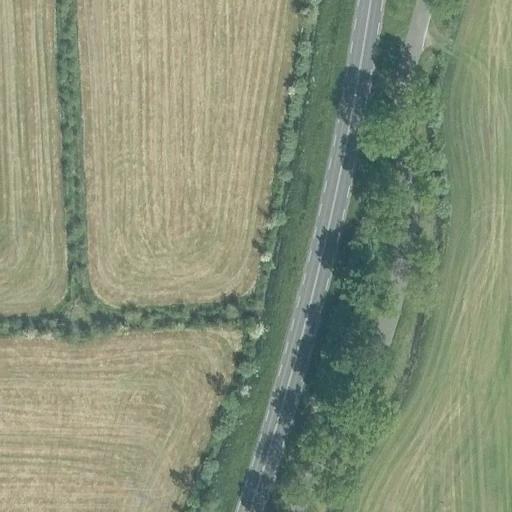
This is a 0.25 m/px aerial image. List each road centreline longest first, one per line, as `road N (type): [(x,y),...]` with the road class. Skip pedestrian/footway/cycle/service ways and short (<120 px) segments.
road 1 (unclassified): [(296,511),(378,354),(399,279),(408,227),(401,105),(425,0)]
road 2 (primary): [(248,511),(318,268),(369,0)]
